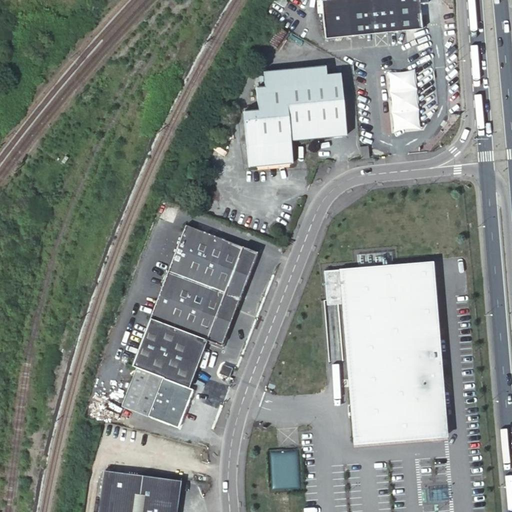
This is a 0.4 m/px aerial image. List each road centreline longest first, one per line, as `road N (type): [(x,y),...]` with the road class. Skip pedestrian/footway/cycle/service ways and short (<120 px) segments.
road 1 (tertiary): [(413,170),(342,181),(315,212),(234,426),(229,511)]
road 2 (primary): [(486,168),(511,490)]
road 3 (primary): [(511,136),(499,0)]
